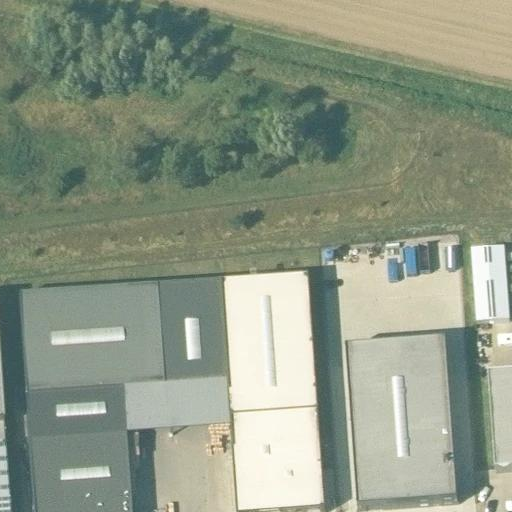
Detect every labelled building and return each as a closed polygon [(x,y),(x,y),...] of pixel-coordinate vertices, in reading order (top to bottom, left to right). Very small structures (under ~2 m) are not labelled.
[(473,255),(477,326),(509,324),(505,253),(473,255)] [(308,282),(221,288),(228,388),(231,423),(318,416),(308,282)] [(221,288),(160,292),(167,392),(228,388),(221,288)] [(160,292),(17,302),(24,403),(121,396),(167,392),(160,292)] [(350,359),(358,511),(452,511),(443,354),(350,359)] [(511,378),(488,381),(495,476),(511,474),(511,378)] [(121,396),(124,441),(232,433),(231,423),(228,388),(167,392),(121,396)] [(24,403),(28,448),(124,441),(121,396),(24,403)] [(324,511),(318,416),(231,423),(232,433),(237,511),(324,511)] [(128,511),(124,441),(28,448),(31,511),(128,511)]
